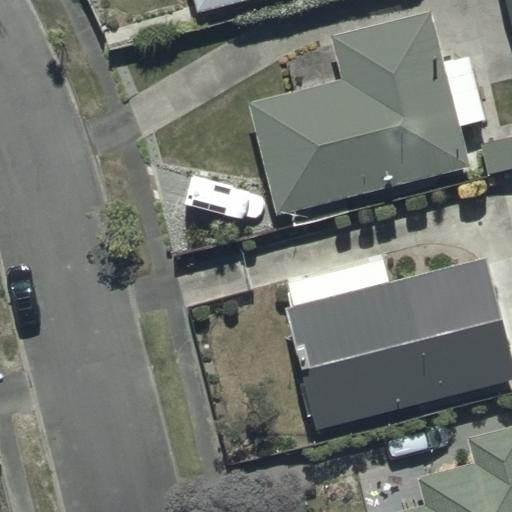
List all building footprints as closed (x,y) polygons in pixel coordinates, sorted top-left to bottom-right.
[(184,0),(188,14),(242,0),(184,0)] [(511,0),(499,0),(509,37),(511,36),(511,0)] [(236,101),(265,214),(460,166),(450,125),(474,120),(458,55),(434,61),(421,6),(320,30),(332,78),(236,101)] [(511,133),(474,144),(483,175),(511,166),(511,133)] [(278,283),(284,307),(274,309),(305,430),(507,379),(477,258),(385,281),(379,258),(278,283)] [(415,501),(372,511),(511,511),(511,419),(457,433),(465,463),(409,477),(415,501)]
